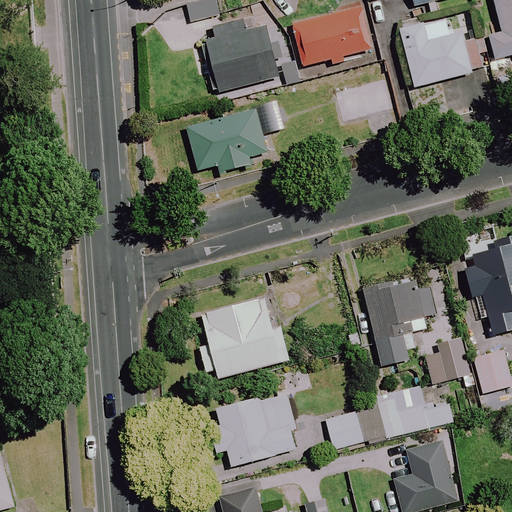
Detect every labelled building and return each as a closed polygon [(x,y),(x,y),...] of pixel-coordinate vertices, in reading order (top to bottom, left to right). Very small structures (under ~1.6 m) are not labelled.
[(213,0),(206,0),(184,6),(188,23),(218,16),(213,0)] [(445,0),(370,0),(371,1),(373,0),(406,0),(408,8),(445,0)] [(511,56),(511,0),(493,0),(502,35),(489,38),(494,61),(511,56)] [(299,69),(327,62),(328,70),(343,67),(341,59),(369,52),(359,9),(289,26),(299,69)] [(423,24),(396,31),(411,89),(467,74),(457,34),(428,42),(423,24)] [(275,79),(262,31),(202,47),(215,95),(275,79)] [(393,110),(385,81),(334,94),(342,124),(393,110)] [(269,155),(258,112),(186,130),(198,175),(218,170),(220,175),(251,167),(250,159),(269,155)] [(511,239),(460,252),(478,322),(487,319),(491,338),(511,332),(511,239)] [(436,314),(432,291),(412,295),(410,282),(365,291),(380,368),(417,361),(412,335),(428,332),(425,316),(436,314)] [(274,332),(266,300),(202,316),(218,381),(291,362),(283,330),(274,332)] [(470,377),(461,342),(438,348),(440,356),(427,358),(434,386),(470,377)] [(511,388),(511,383),(504,353),(474,360),(483,395),(511,388)] [(379,403),(387,440),(453,425),(447,400),(430,404),(426,387),(394,395),(395,400),(379,403)] [(222,426),(210,429),(217,457),(226,454),(230,469),(298,452),(294,435),(297,434),(287,394),(218,411),(222,426)] [(507,412),(502,397),(483,402),(487,417),(507,412)] [(387,440),(379,403),(326,415),(334,452),(387,440)] [(422,511),(459,504),(445,442),(408,450),(414,477),(395,481),(401,511),(422,511)] [(0,511),(16,508),(0,454),(0,511)] [(338,477),(325,481),(329,498),(343,495),(338,477)] [(260,511),(257,490),(206,500),(207,511),(260,511)]
